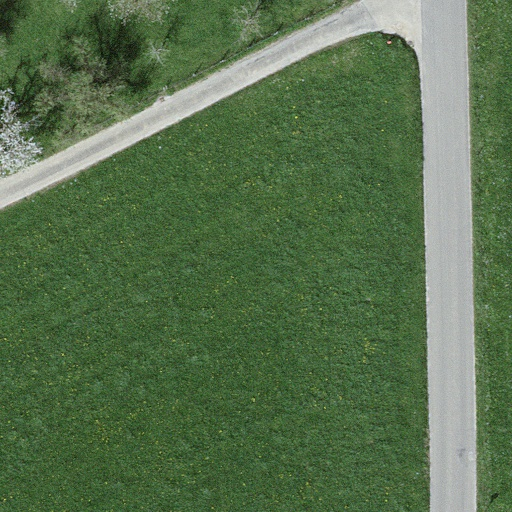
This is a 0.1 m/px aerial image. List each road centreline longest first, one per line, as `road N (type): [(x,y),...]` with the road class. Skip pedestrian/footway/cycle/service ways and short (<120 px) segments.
road 1 (unclassified): [(452,511),(440,0)]
road 2 (track): [(440,22),(341,28),(0,197)]
